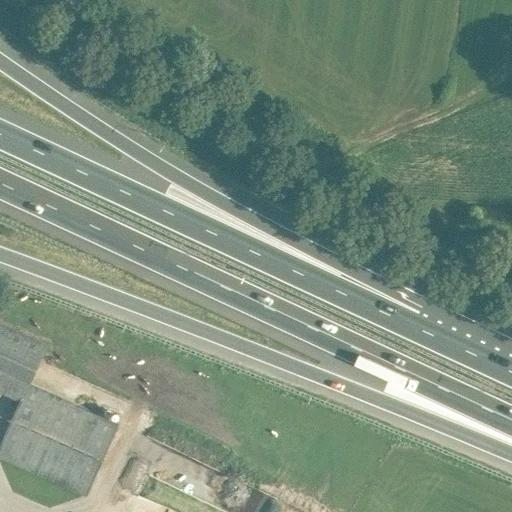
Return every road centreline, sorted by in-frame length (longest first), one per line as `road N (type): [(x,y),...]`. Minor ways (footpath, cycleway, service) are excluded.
road 1 (motorway): [(0,182),(511,419)]
road 2 (motorway): [(0,256),(511,448)]
road 3 (track): [(61,0),(444,253),(511,285)]
road 4 (motorway): [(411,325),(0,60)]
road 5 (motorway): [(411,325),(0,135)]
